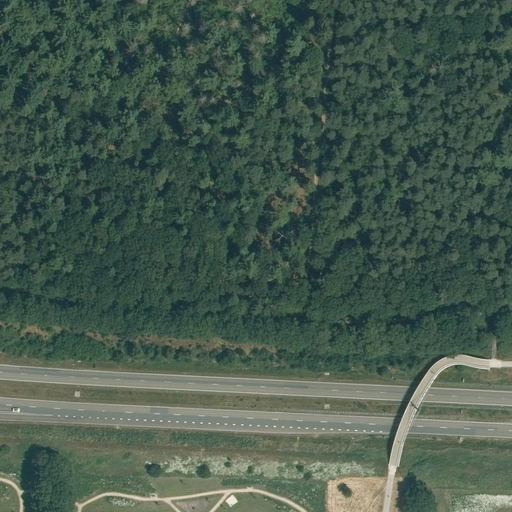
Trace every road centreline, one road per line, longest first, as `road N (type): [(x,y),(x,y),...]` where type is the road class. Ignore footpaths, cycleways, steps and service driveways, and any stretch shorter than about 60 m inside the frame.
road 1 (track): [(511,312),(345,323),(0,292)]
road 2 (primary): [(511,399),(0,373)]
road 3 (primary): [(56,409),(511,431)]
road 4 (track): [(335,0),(301,321)]
